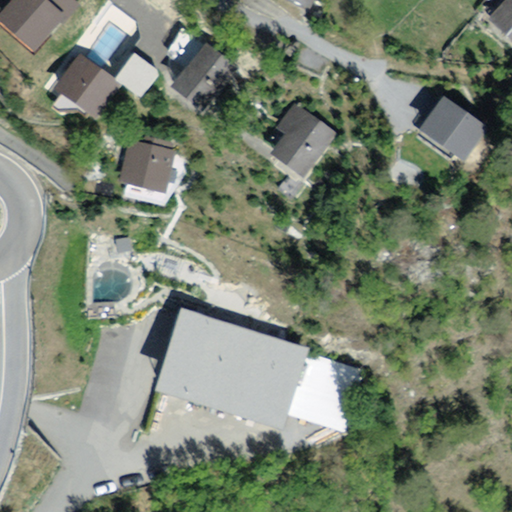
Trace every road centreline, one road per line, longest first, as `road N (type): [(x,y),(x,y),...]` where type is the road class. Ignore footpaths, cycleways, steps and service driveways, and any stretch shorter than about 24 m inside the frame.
road 1 (residential): [(231,0),(386,87)]
road 2 (residential): [(0,404),(76,443),(81,482),(55,511)]
